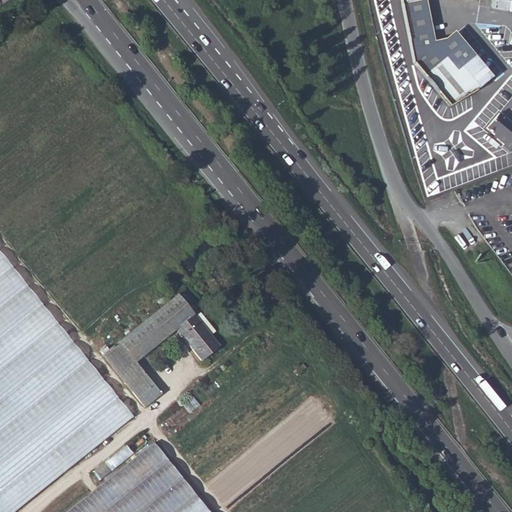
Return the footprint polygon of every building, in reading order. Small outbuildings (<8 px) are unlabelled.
[(400,0),(413,64),(449,107),(476,91),(476,90),(490,79),(454,35),(432,46),(423,1),(422,0),(400,0)] [(511,124),(498,114),(486,128),(497,138),(496,139),(503,145),(501,147),(507,153),(511,147),(511,124)] [(0,511),(14,511),(133,416),(0,252),(0,511)] [(134,392),(151,379),(137,360),(177,327),(194,313),(178,294),(104,353),(134,392)] [(194,313),(177,327),(204,360),(222,346),(194,313)] [(163,394),(151,379),(134,392),(146,406),(163,394)] [(63,511),(208,511),(152,442),(63,511)] [(105,461),(110,469),(128,455),(122,447),(105,461)] [(98,478),(110,469),(105,461),(92,470),(98,478)]
